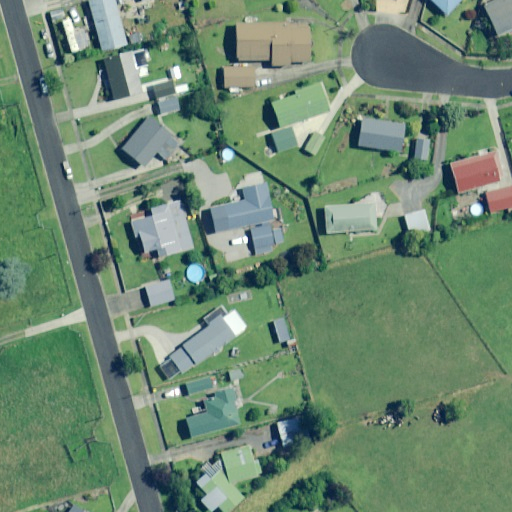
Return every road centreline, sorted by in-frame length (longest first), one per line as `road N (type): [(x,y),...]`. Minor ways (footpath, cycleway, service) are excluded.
road 1 (residential): [(151,511),(13,0)]
road 2 (residential): [(383,56),(455,81),(511,80)]
